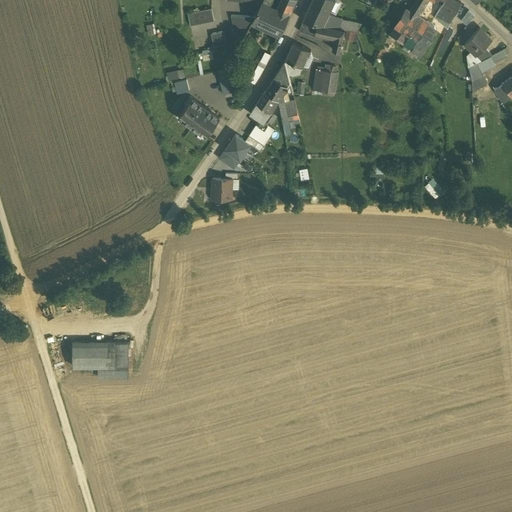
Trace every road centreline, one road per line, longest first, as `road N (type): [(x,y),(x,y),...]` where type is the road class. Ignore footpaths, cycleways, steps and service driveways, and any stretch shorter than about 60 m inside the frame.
road 1 (track): [(511,225),(423,211),(267,208),(158,232)]
road 2 (residential): [(304,0),(279,53),(158,232)]
road 3 (track): [(27,298),(91,511)]
road 4 (track): [(158,232),(148,314),(107,333),(39,337)]
road 5 (track): [(27,298),(158,232)]
